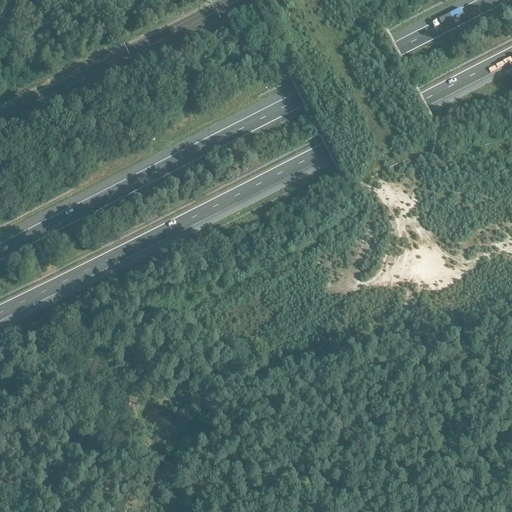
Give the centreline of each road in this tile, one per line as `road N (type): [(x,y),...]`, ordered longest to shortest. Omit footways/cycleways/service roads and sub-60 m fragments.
road 1 (motorway): [(0,315),(511,58)]
road 2 (motorway): [(491,0),(0,250)]
